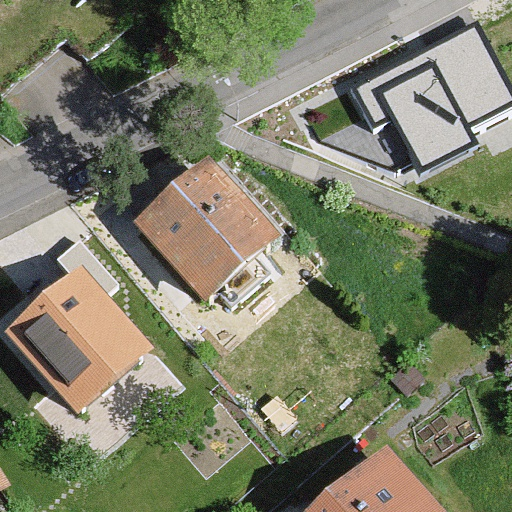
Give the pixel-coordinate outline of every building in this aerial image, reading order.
[(108,0),(74,0),(0,58),(0,95),(2,97),(70,44),(83,61),(129,26),(108,0)] [(511,112),(511,78),(482,21),(349,90),(376,142),(395,132),(422,183),(473,157),(463,137),(511,112)] [(206,318),(283,252),(204,161),(127,227),(206,318)] [(104,310),(80,283),(43,315),(7,347),(79,428),(152,364),(104,310)] [(433,511),(385,459),(326,511),(433,511)]
